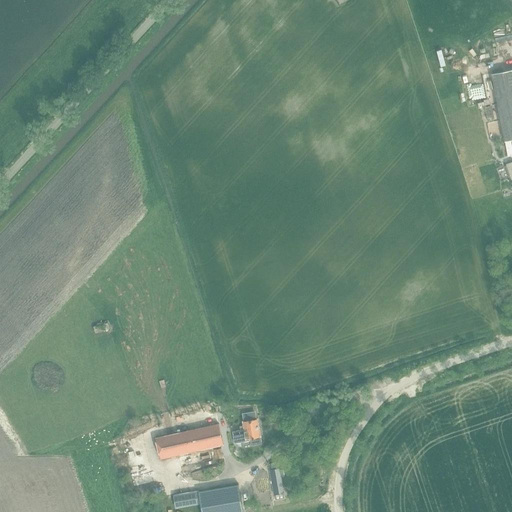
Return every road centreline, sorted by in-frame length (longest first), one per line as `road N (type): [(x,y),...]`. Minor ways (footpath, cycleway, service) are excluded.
road 1 (unclassified): [(338,511),(342,458),(389,389),(511,342)]
road 2 (unclassified): [(0,189),(170,0)]
